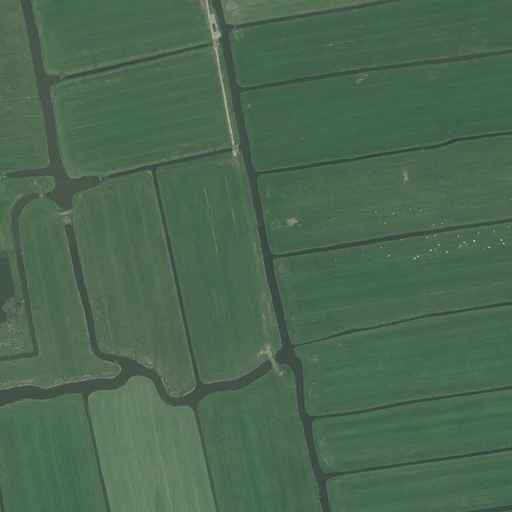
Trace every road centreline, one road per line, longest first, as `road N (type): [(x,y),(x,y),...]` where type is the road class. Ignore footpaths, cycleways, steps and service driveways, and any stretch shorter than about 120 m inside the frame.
road 1 (track): [(275,365),(206,0)]
road 2 (track): [(275,365),(316,511)]
